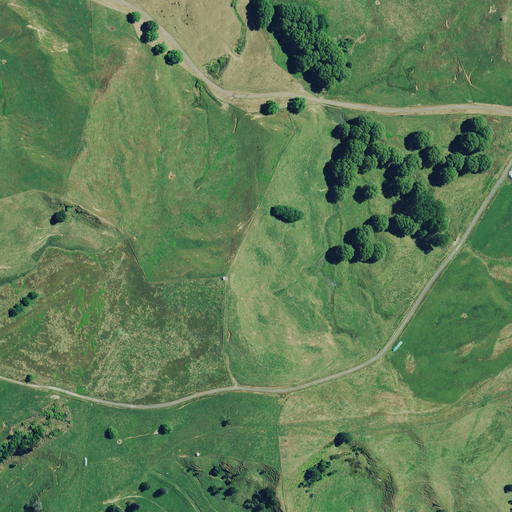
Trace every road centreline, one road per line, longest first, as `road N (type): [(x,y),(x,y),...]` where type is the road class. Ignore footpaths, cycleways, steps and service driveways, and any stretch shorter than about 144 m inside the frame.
road 1 (track): [(511,161),(403,325),(363,366),(280,391),(227,388),(143,406),(39,386)]
road 2 (track): [(112,0),(177,40),(216,94),(511,113)]
